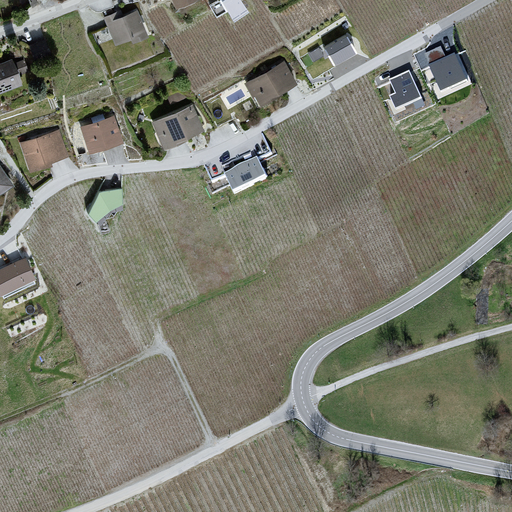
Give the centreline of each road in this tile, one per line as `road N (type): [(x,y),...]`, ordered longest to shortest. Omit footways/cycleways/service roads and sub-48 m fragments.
road 1 (residential): [(484,0),(222,149),(182,163),(62,177),(0,238)]
road 2 (secondary): [(303,399),(304,367),(317,350),(425,290),(511,220)]
road 3 (unclassified): [(304,403),(80,511)]
road 4 (secondary): [(511,471),(342,438),(313,420),(304,403)]
road 5 (residential): [(303,399),(511,328)]
